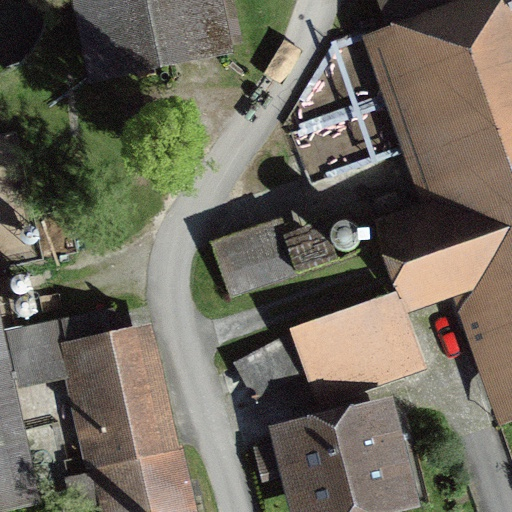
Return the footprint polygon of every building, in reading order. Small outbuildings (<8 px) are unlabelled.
[(231,46),(219,0),(74,0),(92,78),(231,46)] [(511,0),(384,0),(463,215),(380,246),(401,303),(480,274),(511,361),(511,0)] [(103,511),(197,511),(141,295),(0,331),(13,392),(69,380),(103,511)] [(319,402),(403,371),(377,300),(293,332),(319,402)] [(0,511),(5,511),(38,506),(13,392),(0,331),(0,511)] [(372,397),(252,424),(272,511),(351,511),(396,502),(372,397)]
